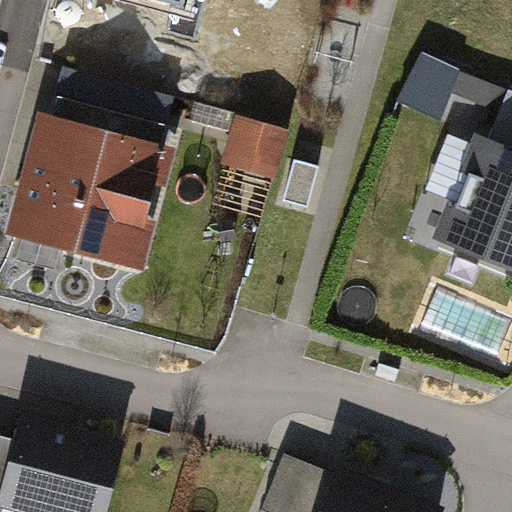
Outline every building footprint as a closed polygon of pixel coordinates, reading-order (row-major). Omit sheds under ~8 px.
[(511,83),(425,53),(408,101),(511,137),(511,83)] [(61,110),(174,140),(186,96),(73,65),(61,110)] [(243,112),(231,163),(285,177),(298,126),(243,112)] [(164,146),(40,114),(11,226),(146,262),(157,220),(145,217),(164,146)] [(511,154),(475,140),(433,245),(511,275),(511,154)] [(100,511),(118,445),(30,422),(26,441),(10,500),(57,511),(100,511)] [(7,511),(10,500),(26,441),(0,434),(0,511),(7,511)] [(286,456),(262,511),(322,511),(337,477),(286,456)] [(445,511),(340,470),(337,477),(322,511),(445,511)]
